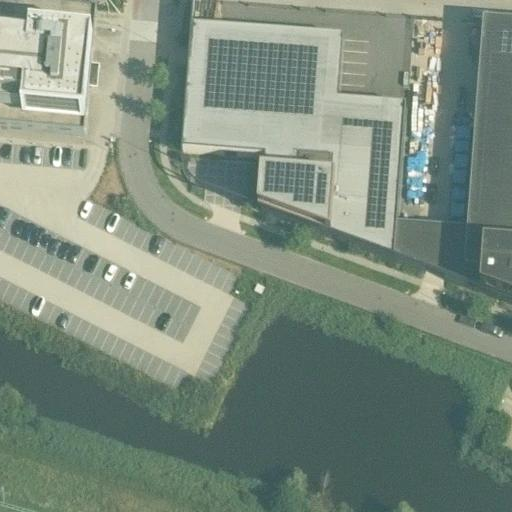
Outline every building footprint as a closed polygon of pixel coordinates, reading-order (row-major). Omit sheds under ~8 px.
[(0,0),(0,3),(97,12),(97,0),(0,0)] [(0,130),(85,138),(87,113),(97,12),(0,3),(0,130)] [(464,287),(464,289),(511,306),(511,28),(484,26),(468,234),(464,287)] [(192,30),(182,156),(196,157),(265,162),(261,215),(395,264),(395,262),(398,229),(407,111),(339,105),(343,42),(192,30)] [(257,287),(254,294),(261,297),(264,291),(257,287)]
